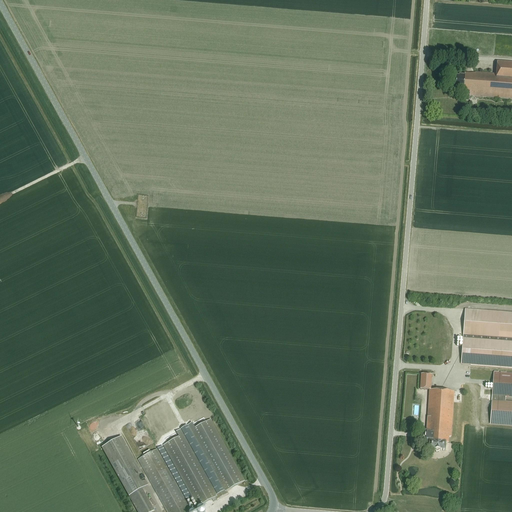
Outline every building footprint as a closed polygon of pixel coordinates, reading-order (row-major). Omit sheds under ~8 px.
[(511,100),(511,63),(497,62),(496,75),(475,73),(475,74),(470,74),(465,74),(465,76),(459,75),(459,77),(452,76),(451,90),(458,91),(458,92),(463,92),(463,95),(469,95),(469,97),(511,100)] [(511,314),(465,310),(461,365),(511,369),(511,314)] [(498,397),(511,397),(511,375),(494,374),(492,396),(498,397)] [(421,439),(424,440),(424,442),(429,443),(428,450),(434,450),(434,452),(436,453),(438,453),(439,452),(439,451),(445,451),(445,444),(447,444),(448,440),(450,440),(453,393),(430,391),(432,376),(421,375),(420,390),(429,391),(426,431),(424,431),(424,434),(421,434),(421,439)] [(492,403),(490,424),(511,425),(511,402),(505,402),(505,398),(492,397),(492,403)] [(179,438),(164,446),(198,508),(212,500),(216,498),(217,500),(228,494),(227,492),(245,482),(211,420),(195,429),(192,423),(188,426),(224,491),(217,495),(181,430),(176,432),(179,438)] [(188,426),(181,430),(217,495),(224,491),(188,426)] [(163,447),(157,450),(186,502),(192,499),(163,447)] [(157,450),(138,460),(142,467),(143,468),(167,511),(189,511),(192,511),(186,502),(157,450)] [(143,489),(129,497),(137,511),(153,511),(155,511),(143,489)]
